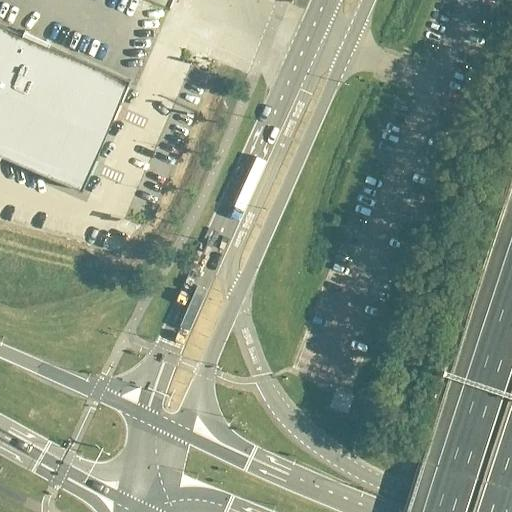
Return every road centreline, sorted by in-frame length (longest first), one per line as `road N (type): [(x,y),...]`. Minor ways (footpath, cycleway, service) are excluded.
road 1 (primary): [(234,303),(368,0)]
road 2 (unclassified): [(454,511),(360,476),(298,432),(262,381),(234,303)]
road 3 (primary): [(323,0),(221,228)]
road 4 (motorway): [(511,311),(444,511)]
road 5 (primary): [(221,228),(145,417)]
road 6 (primary): [(365,511),(184,433)]
road 7 (primary): [(145,417),(0,353)]
road 8 (primary): [(0,436),(124,504)]
road 9 (primary): [(184,433),(234,303)]
